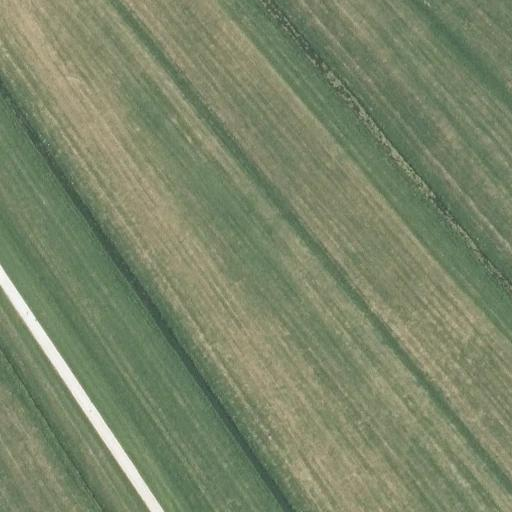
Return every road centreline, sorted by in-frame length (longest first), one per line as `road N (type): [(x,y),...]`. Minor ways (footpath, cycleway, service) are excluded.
road 1 (track): [(511,332),(222,0)]
road 2 (track): [(0,271),(156,511)]
